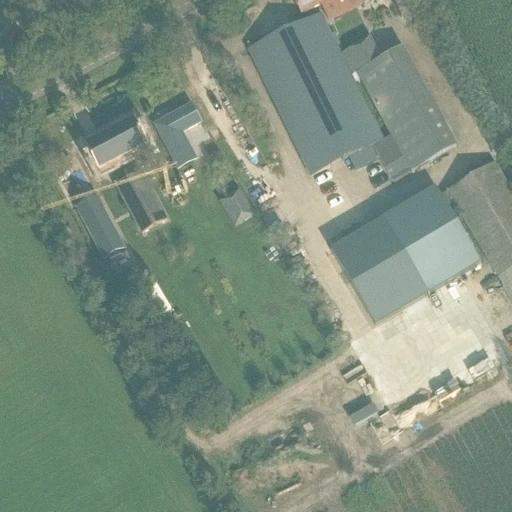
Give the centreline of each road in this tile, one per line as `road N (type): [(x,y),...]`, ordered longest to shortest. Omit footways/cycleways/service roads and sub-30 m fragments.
road 1 (track): [(229,511),(0,115)]
road 2 (tertiary): [(0,116),(212,0)]
